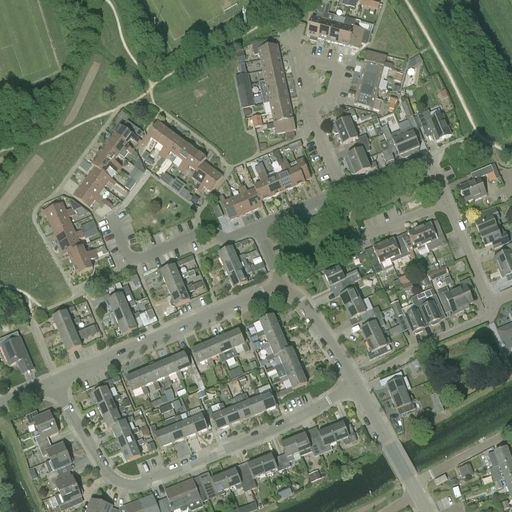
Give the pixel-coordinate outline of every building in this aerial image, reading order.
[(318,8),(325,10),(327,4),(327,0),(322,0),(320,2),(318,8)] [(379,5),(362,0),(360,5),(377,10),(379,5)] [(324,15),(323,21),(317,40),(328,43),(333,24),(335,17),(328,15),(331,5),(327,4),(325,10),(324,15)] [(316,43),(317,40),(323,21),(324,15),(317,13),(316,19),(312,18),(307,37),(310,38),(310,41),(316,43)] [(252,26),(256,24),(261,21),(258,16),(249,21),(252,26)] [(361,22),(361,19),(357,18),(354,29),(349,48),(359,51),(361,45),(366,47),(368,45),(371,33),(359,30),(361,22)] [(328,43),(338,46),(343,26),(333,24),(328,43)] [(343,26),(338,46),(349,48),(354,29),(343,26)] [(254,57),(259,56),(260,62),(280,58),(278,47),(272,48),(258,51),(257,47),(252,48),(254,57)] [(236,52),(237,60),(245,60),(244,52),(236,52)] [(367,53),(364,64),(384,69),(391,71),(392,66),(385,65),(387,58),(367,53)] [(280,58),(260,62),(262,72),(282,68),(280,58)] [(384,69),(364,64),(362,74),(381,79),(384,69)] [(282,68),(262,72),(265,83),(284,79),(282,68)] [(362,74),(359,85),(378,90),(381,79),(362,74)] [(394,82),(401,84),(403,76),(396,74),(394,82)] [(261,95),(267,93),(287,89),(284,79),(265,83),(259,84),(261,95)] [(430,81),(422,86),(428,94),(436,89),(430,81)] [(359,85),(356,95),(376,100),(378,90),(359,85)] [(287,89),(267,93),(261,95),(263,105),(269,104),(289,100),(287,89)] [(376,100),(356,95),(353,106),(373,111),(373,110),(379,112),(381,101),(376,100)] [(289,100),(269,104),(271,115),(291,111),(289,100)] [(420,149),(412,132),(418,129),(407,102),(401,104),(411,128),(401,132),(403,138),(410,153),(420,149)] [(291,111),(271,115),(274,125),(293,121),(291,111)] [(421,126),(428,123),(436,142),(451,136),(443,116),(432,121),(429,112),(417,117),(421,126)] [(251,118),(254,129),(263,127),(260,116),(251,118)] [(334,126),(334,127),(333,130),(335,134),(337,135),(338,135),(338,136),(354,130),(349,120),(334,126)] [(293,121),(274,125),(266,127),(267,131),(275,130),(276,136),(295,132),(293,121)] [(157,145),(167,131),(158,124),(142,145),(146,147),(151,140),(157,145)] [(113,137),(127,147),(131,141),(138,146),(141,143),(138,140),(143,134),(136,128),(131,135),(120,127),(113,137)] [(410,153),(403,138),(401,132),(391,136),(387,127),(382,129),(387,142),(392,140),(399,158),(410,153)] [(366,137),(358,140),(354,130),(338,136),(343,146),(355,141),(357,146),(368,142),(366,137)] [(158,157),(162,159),(177,138),(167,131),(157,145),(164,149),(158,157)] [(127,147),(113,137),(106,147),(119,157),(124,151),(136,160),(139,156),(127,147)] [(170,154),(177,159),(187,145),(177,138),(162,159),(165,162),(170,154)] [(294,157),(305,152),(300,141),(289,146),(294,157)] [(347,157),(347,158),(346,158),(345,161),(348,168),(366,160),(364,154),(370,151),(369,147),(370,147),(368,142),(357,146),(359,151),(347,157)] [(181,173),(196,152),(187,145),(177,159),(183,163),(177,171),(181,173)] [(119,157),(106,147),(99,156),(120,172),(122,168),(115,163),(119,157)] [(386,164),(393,161),(389,151),(382,154),(386,164)] [(144,161),(148,155),(143,152),(139,158),(144,161)] [(190,168),(196,173),(203,163),(204,164),(206,160),(199,155),(196,152),(181,173),(184,176),(190,168)] [(105,176),(105,175),(110,170),(117,175),(120,172),(99,156),(91,166),(95,169),(95,168),(105,176)] [(280,167),(284,165),(281,159),(280,156),(274,158),(278,168),(280,167)] [(366,160),(348,168),(351,175),(354,176),(355,176),(356,177),(377,168),(375,163),(369,166),(366,160)] [(296,164),(298,169),(304,183),(311,180),(303,161),(296,164)] [(134,167),(144,173),(147,167),(137,162),(134,167)] [(194,189),(197,191),(213,171),(204,164),(203,163),(196,173),(191,179),(198,184),(194,189)] [(261,163),(257,165),(258,167),(258,166),(262,175),(272,199),(275,197),(280,195),(283,194),(276,178),(269,182),(267,176),(266,173),(261,163)] [(296,164),(289,167),(288,164),(284,165),(294,189),(305,184),(304,183),(298,169),(296,164)] [(283,175),(276,178),(283,194),(294,189),(284,165),(280,167),(283,175)] [(486,199),(478,180),(494,173),(491,167),(471,175),(473,182),(473,183),(460,189),(467,205),(474,202),(476,203),(486,199)] [(116,184),(111,180),(105,175),(105,176),(95,168),(95,169),(88,178),(104,190),(109,183),(114,187),(116,184)] [(137,183),(143,174),(135,168),(128,176),(137,183)] [(213,171),(197,191),(200,194),(204,189),(211,194),(223,178),(213,171)] [(261,185),(254,188),(255,190),(261,204),(262,203),(272,199),(262,175),(258,176),(261,185)] [(81,187),(102,203),(104,200),(99,197),(104,190),(88,178),(81,187)] [(160,181),(166,186),(169,182),(163,178),(160,181)] [(172,185),(170,188),(179,195),(183,189),(180,186),(178,189),(172,185)] [(89,209),(95,202),(100,206),(102,203),(81,187),(73,198),(89,209)] [(255,190),(247,193),(245,187),(242,189),(252,213),(263,208),(262,203),(261,204),(255,190)] [(241,196),(233,199),(241,218),(252,213),(242,189),(238,190),(241,196)] [(229,222),(241,218),(233,199),(225,203),(223,197),(219,199),(229,222)] [(76,212),(82,209),(74,203),(70,205),(73,213),(76,212)] [(44,212),(49,223),(73,213),(71,210),(66,212),(62,204),(44,212)] [(217,220),(223,218),(218,207),(212,209),(217,220)] [(89,214),(82,209),(76,212),(79,218),(89,214)] [(480,236),(497,229),(492,218),(497,216),(495,210),(483,216),(485,221),(475,225),(480,236)] [(74,217),(73,213),(49,223),(54,234),(72,227),(69,219),(74,217)] [(93,222),(86,225),(89,231),(96,228),(93,222)] [(429,225),(418,230),(425,246),(428,245),(429,247),(436,244),(435,242),(436,242),(439,250),(445,247),(439,232),(432,234),(429,225)] [(54,234),(58,245),(82,235),(81,232),(75,234),(72,227),(54,234)] [(497,229),(480,236),(485,248),(495,244),(497,249),(509,244),(507,238),(506,239),(501,227),(497,229)] [(424,247),(425,246),(418,230),(408,234),(411,241),(404,244),(408,253),(417,250),(418,252),(425,249),(424,247)] [(84,238),(82,235),(58,245),(63,257),(68,255),(67,255),(82,249),(81,248),(78,241),(84,238)] [(394,240),(383,244),(390,261),(400,257),(401,260),(409,256),(408,253),(404,244),(397,247),(394,240)] [(218,255),(223,267),(237,261),(237,259),(233,252),(241,249),(239,244),(231,248),(232,249),(218,255)] [(393,268),(390,261),(383,244),(373,249),(378,262),(372,264),(376,275),(393,268)] [(68,255),(72,266),(97,255),(95,251),(86,255),(83,248),(81,248),(82,249),(67,255),(68,255)] [(511,253),(511,251),(494,258),(498,269),(511,263),(511,253)] [(98,259),(97,255),(72,266),(77,277),(93,270),(90,263),(98,259)] [(223,267),(228,279),(242,272),(242,271),(248,268),(245,261),(246,260),(244,256),(237,259),(237,261),(223,267)] [(160,273),(165,285),(180,279),(179,277),(176,270),(189,264),(194,261),(192,257),(187,260),(173,266),(174,267),(160,273)] [(511,263),(498,269),(502,279),(511,274),(511,263)] [(249,267),(248,268),(242,271),(242,272),(228,279),(233,290),(248,284),(243,275),(251,271),(249,267)] [(427,276),(430,282),(448,274),(446,268),(427,276)] [(338,284),(341,290),(354,284),(354,283),(361,280),(357,271),(343,278),(339,269),(324,276),(330,288),(338,284)] [(165,285),(170,297),(185,290),(184,288),(181,281),(188,278),(186,274),(179,277),(180,279),(165,285)] [(409,276),(399,280),(403,290),(413,286),(409,276)] [(450,277),(444,280),(446,286),(453,283),(450,277)] [(468,306),(473,304),(469,293),(474,291),(469,280),(459,284),(461,290),(456,292),(464,311),(469,309),(468,306)] [(195,292),(194,289),(199,287),(198,284),(192,287),(192,285),(184,288),(185,290),(170,297),(172,302),(171,302),(170,304),(172,308),(174,309),(175,308),(175,309),(190,302),(187,295),(195,292)] [(340,298),(345,309),(360,302),(355,291),(357,290),(354,284),(341,290),(344,296),(340,298)] [(131,295),(128,287),(113,293),(115,299),(108,302),(113,314),(127,307),(127,306),(124,298),(131,295)] [(457,311),(458,313),(464,311),(456,292),(449,295),(447,289),(437,294),(441,305),(447,302),(452,313),(457,311)] [(411,299),(417,313),(419,318),(425,316),(429,325),(430,325),(431,326),(433,327),(438,324),(439,323),(438,321),(440,321),(436,311),(441,309),(436,296),(425,300),(424,299),(418,301),(417,297),(411,299)] [(365,314),(360,302),(345,309),(351,321),(360,317),(362,323),(375,317),(372,311),(365,314)] [(113,314),(118,325),(132,319),(129,310),(136,307),(134,303),(127,306),(127,307),(113,314)] [(397,319),(404,316),(398,303),(392,305),(397,319)] [(404,315),(416,310),(414,305),(402,309),(404,315)] [(66,313),(52,319),(57,331),(72,325),(71,323),(68,316),(75,313),(74,308),(65,312),(66,313)] [(139,329),(157,322),(152,310),(134,318),(139,329)] [(424,329),(419,318),(417,313),(408,316),(407,315),(404,316),(397,319),(401,326),(403,333),(411,329),(413,334),(414,333),(415,335),(417,335),(422,333),(423,331),(422,330),(424,329)] [(511,314),(511,315),(511,318),(511,325),(498,332),(500,337),(508,333),(510,338),(511,336),(511,314)] [(258,340),(265,337),(264,335),(279,328),(274,317),(259,323),(263,332),(256,335),(258,340)] [(361,331),(366,342),(381,336),(375,325),(378,323),(375,317),(362,323),(365,329),(361,331)] [(137,331),(132,319),(118,325),(123,337),(137,331)] [(72,325),(57,331),(62,343),(77,336),(76,334),(73,327),(80,324),(78,320),(71,323),(72,325)] [(77,336),(62,343),(67,355),(82,348),(79,342),(98,334),(94,327),(76,334),(77,336)] [(263,351),(270,348),(269,346),(284,340),(279,328),(264,335),(265,337),(268,344),(261,347),(262,349),(263,351)] [(245,345),(239,332),(227,336),(233,350),(235,350),(242,346),(245,354),(249,353),(246,345),(245,345)] [(233,350),(227,336),(215,341),(221,355),(223,355),(230,352),(234,359),(238,357),(235,350),(233,350)] [(384,342),(381,336),(366,342),(372,354),(376,352),(379,358),(391,352),(389,347),(391,345),(388,339),(384,342)] [(10,367),(22,362),(23,366),(30,363),(20,340),(1,348),(10,367)] [(289,352),(289,351),(284,340),(269,346),(270,348),(273,355),(266,358),(267,363),(276,360),(275,358),(278,357),(278,356),(289,352)] [(221,355),(215,341),(204,346),(210,360),(211,360),(219,357),(222,364),(226,362),(223,355),(221,355)] [(210,360),(204,346),(192,351),(198,365),(207,362),(210,369),(215,367),(211,360),(210,360)] [(276,373),(284,370),(283,368),(297,362),(292,350),(289,351),(289,352),(278,356),(278,357),(282,365),(274,369),(276,373)] [(185,354),(173,360),(179,374),(180,373),(188,370),(191,378),(192,382),(198,379),(197,376),(195,376),(191,367),(190,367),(185,354)] [(179,374),(173,360),(161,364),(167,379),(169,378),(176,375),(179,382),(184,381),(180,373),(179,374)] [(278,361),(265,367),(267,371),(280,365),(278,361)] [(281,385),(288,381),(288,380),(302,373),(297,362),(283,368),(284,370),(287,377),(279,380),(281,385)] [(161,364),(150,369),(149,369),(156,384),(157,383),(164,380),(168,388),(172,386),(169,378),(167,379),(161,364)] [(231,379),(243,376),(241,368),(228,371),(231,379)] [(156,384),(149,369),(138,374),(144,389),(146,388),(153,385),(156,392),(161,390),(157,383),(156,384)] [(293,391),(307,385),(302,373),(288,380),(288,381),(291,389),(284,392),(286,396),(294,393),(293,391)] [(129,387),(132,394),(141,390),(144,397),(149,395),(146,388),(144,389),(138,374),(126,380),(129,387)] [(386,387),(391,399),(406,393),(401,381),(403,381),(401,374),(388,379),(390,385),(386,387)] [(93,395),(98,407),(112,401),(111,399),(108,392),(114,389),(111,381),(97,387),(99,393),(93,395)] [(259,390),(261,396),(272,392),(270,386),(259,390)] [(258,391),(256,392),(253,392),(256,400),(258,399),(264,414),(276,409),(270,394),(261,398),(258,391)] [(408,399),(406,393),(391,399),(396,411),(397,411),(399,417),(415,411),(413,404),(415,404),(412,397),(408,399)] [(253,418),(256,417),(264,414),(258,399),(256,400),(249,403),(246,395),(242,397),(245,405),(247,404),(253,418)] [(112,401),(98,407),(102,418),(117,412),(116,411),(113,404),(121,400),(120,398),(119,396),(111,399),(112,401)] [(152,409),(163,404),(161,400),(150,404),(152,409)] [(235,409),(241,423),(253,418),(247,404),(245,405),(238,408),(235,400),(230,402),(233,409),(235,409)] [(441,406),(439,401),(432,403),(434,409),(441,406)] [(223,413),(229,428),(241,423),(235,409),(233,409),(226,412),(223,405),(218,407),(221,414),(223,413)] [(117,412),(102,418),(107,431),(111,429),(122,424),(118,415),(126,412),(125,410),(124,408),(116,411),(117,412)] [(212,419),(217,433),(229,428),(223,413),(221,414),(214,417),(211,409),(207,411),(210,420),(212,419)] [(34,425),(37,431),(54,424),(50,414),(39,418),(37,413),(26,417),(30,427),(34,425)] [(190,422),(196,436),(208,431),(202,417),(193,421),(190,413),(185,415),(188,422),(190,422)] [(178,426),(184,441),(196,436),(190,422),(188,422),(181,425),(178,417),(173,419),(177,427),(178,426)] [(111,429),(116,440),(131,434),(130,433),(127,425),(134,422),(133,420),(133,418),(124,421),(125,423),(122,424),(111,429)] [(167,431),(172,446),(184,441),(178,426),(177,427),(170,430),(167,422),(162,424),(165,432),(167,431)] [(59,434),(54,424),(37,431),(40,437),(35,439),(39,449),(50,444),(47,439),(59,434)] [(343,424),(330,429),(337,444),(343,442),(345,447),(357,442),(350,426),(344,428),(343,424)] [(153,437),(155,436),(160,450),(172,446),(167,431),(165,432),(158,435),(155,427),(150,429),(153,437)] [(147,428),(141,430),(143,437),(149,434),(147,428)] [(131,434),(116,440),(121,452),(135,446),(135,444),(132,437),(139,434),(138,432),(138,429),(130,433),(131,434)] [(330,447),(337,444),(330,429),(318,434),(320,439),(314,441),(320,456),(332,452),(330,447)] [(305,435),(293,440),(299,455),(300,458),(312,453),(314,459),(320,456),(314,441),(308,443),(305,435)] [(293,458),(299,455),(293,440),(280,445),(285,456),(279,458),(285,471),(291,468),(289,464),(294,461),(293,458)] [(135,446),(121,452),(126,464),(140,458),(137,448),(144,445),(143,443),(142,441),(135,444),(135,446)] [(48,457),(50,463),(67,455),(63,445),(52,450),(50,444),(39,449),(43,458),(48,457)] [(156,451),(153,444),(146,447),(149,454),(156,451)] [(499,468),(511,463),(507,449),(494,454),(499,468)] [(65,469),(65,468),(72,465),(67,455),(50,463),(46,465),(50,475),(46,476),(48,482),(59,477),(63,475),(62,473),(64,472),(65,469)] [(278,473),(285,471),(279,458),(273,460),(272,456),(259,461),(266,476),(278,472),(278,473)] [(254,481),(266,476),(259,461),(247,466),(249,470),(243,472),(251,491),(257,489),(254,481)] [(511,478),(511,464),(511,463),(499,468),(504,481),(511,478)] [(458,470),(462,480),(472,476),(469,466),(458,470)] [(236,470),(223,475),(229,491),(242,486),(245,494),(251,491),(243,472),(237,475),(236,470)] [(308,475),(311,483),(321,480),(318,472),(308,475)] [(218,496),(229,491),(223,475),(211,480),(213,485),(203,489),(208,501),(218,497),(218,496)] [(447,481),(445,476),(434,482),(436,486),(447,481)] [(498,476),(492,478),(494,485),(501,482),(498,476)] [(57,490),(60,495),(77,488),(73,478),(61,483),(59,477),(48,482),(52,491),(57,490)] [(193,481),(179,486),(187,507),(201,501),(202,504),(208,501),(203,489),(201,486),(196,488),(193,481)] [(501,482),(494,485),(496,491),(503,489),(501,482)] [(188,509),(187,507),(179,486),(164,492),(167,499),(162,501),(166,511),(175,511),(180,510),(181,511),(186,511),(187,511),(188,509)] [(77,489),(77,488),(60,495),(62,502),(57,503),(61,511),(63,511),(72,509),(70,503),(81,498),(81,497),(83,495),(81,489),(77,489)] [(156,504),(153,497),(139,502),(142,511),(166,511),(162,501),(156,504)] [(99,511),(102,505),(91,501),(87,511),(86,511),(82,511),(81,511),(99,511)] [(142,511),(139,502),(125,508),(126,511),(142,511)] [(501,504),(504,511),(510,509),(507,502),(501,504)]
